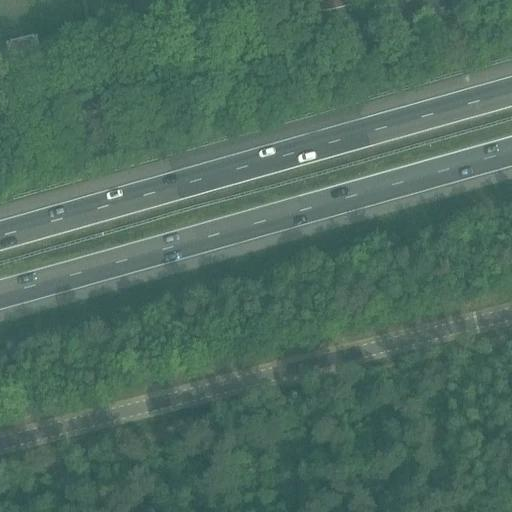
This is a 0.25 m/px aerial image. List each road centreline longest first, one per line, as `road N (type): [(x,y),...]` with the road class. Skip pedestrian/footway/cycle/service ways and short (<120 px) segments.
road 1 (motorway): [(511,96),(0,239)]
road 2 (motorway): [(0,296),(511,155)]
road 3 (unclassified): [(0,442),(511,313)]
road 4 (tertiary): [(0,134),(466,0)]
